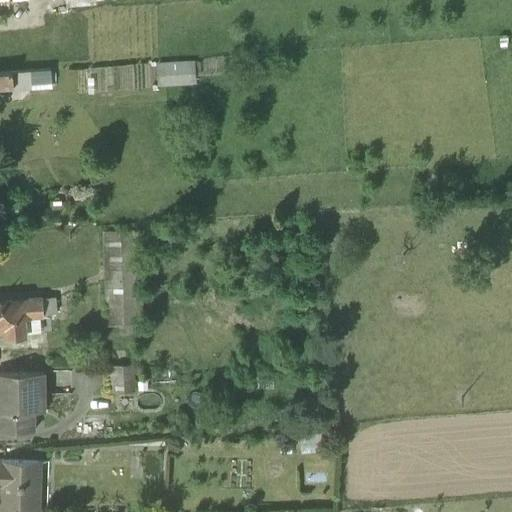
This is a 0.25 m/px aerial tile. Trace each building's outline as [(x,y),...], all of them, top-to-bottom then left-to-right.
[(194,59),(155,62),(157,86),(196,83),(195,76),(200,75),(199,61),(194,62),(194,59)] [(0,71),(0,87),(12,86),(13,89),(51,86),(50,68),(0,71)] [(132,229),(101,230),(105,326),(121,324),(122,335),(132,334),(131,324),(143,323),(140,229),(132,229)] [(0,330),(3,330),(4,336),(27,335),(26,333),(32,333),(31,318),(43,317),(43,313),(56,312),(55,296),(0,300),(0,330)] [(107,360),(107,389),(138,389),(138,360),(107,360)] [(0,429),(35,429),(35,410),(45,410),(45,371),(0,371),(0,429)] [(328,426),(300,427),(301,446),(329,444),(328,426)] [(41,460),(0,458),(0,509),(40,510),(41,460)]
